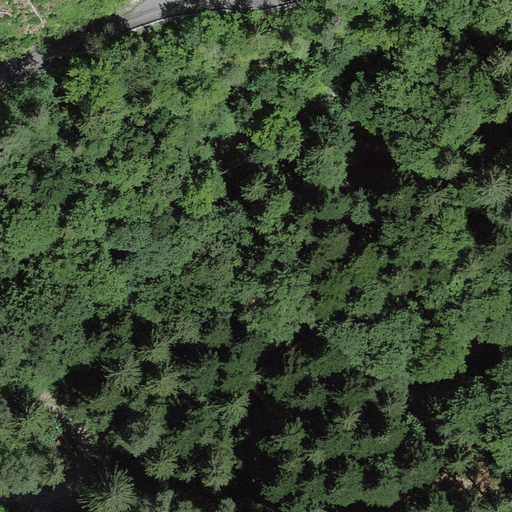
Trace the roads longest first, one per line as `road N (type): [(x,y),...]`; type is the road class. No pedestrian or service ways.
road 1 (track): [(246,0),(157,14),(0,71)]
road 2 (track): [(0,499),(69,490),(86,479),(92,450),(64,409),(0,369)]
